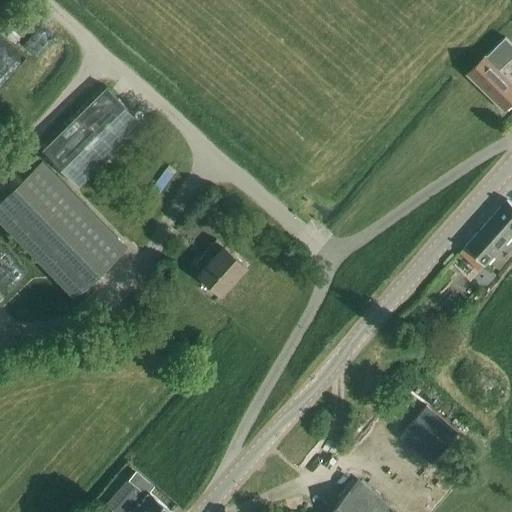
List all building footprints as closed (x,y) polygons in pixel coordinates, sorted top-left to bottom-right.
[(40,0),(21,20),(43,40),(63,18),(43,0),(40,0)] [(0,82),(32,39),(4,19),(0,23),(0,82)] [(484,56),(467,73),(504,111),(511,103),(511,83),(497,68),(506,59),(509,62),(511,58),(511,43),(504,36),(494,47),(485,56),(484,56)] [(79,186),(129,137),(143,123),(106,85),(42,148),(79,186)] [(127,246),(43,158),(0,199),(0,219),(74,297),(127,246)] [(511,203),(506,199),(495,211),(464,245),(479,259),(483,262),(511,229),(511,203)] [(220,293),(246,265),(216,238),(194,262),(202,270),(199,274),(220,293)] [(456,254),(449,262),(467,279),(483,262),(479,259),(464,245),(456,254)] [(367,466),(382,449),(367,436),(352,453),(367,466)] [(154,487),(136,471),(132,476),(128,481),(126,479),(106,503),(113,509),(116,511),(171,511),(172,511),(149,492),(154,487)] [(384,511),(390,506),(357,478),(327,511),(384,511)]
